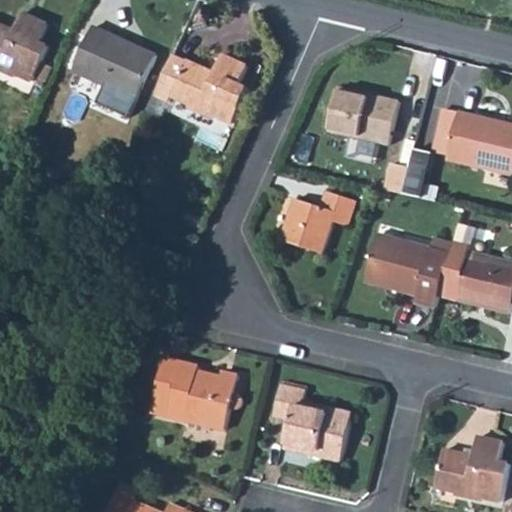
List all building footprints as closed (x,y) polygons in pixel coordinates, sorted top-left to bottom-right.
[(0,25),(0,70),(17,78),(19,75),(35,82),(37,79),(47,83),(54,69),(44,63),(51,48),(40,43),(48,25),(24,14),(15,32),(0,25)] [(84,49),(74,70),(106,85),(139,100),(159,56),(94,26),(85,46),(84,49)] [(69,67),(74,70),(84,49),(78,46),(69,67)] [(430,99),(466,105),(474,61),(438,55),(430,99)] [(169,103),(172,96),(190,105),(189,108),(218,121),(219,118),(234,125),(250,90),(241,86),(249,68),(224,56),(215,74),(175,57),(157,97),(169,103)] [(139,100),(106,85),(99,101),(131,117),(139,100)] [(340,90),(330,131),(390,145),(399,104),(340,90)] [(439,133),(454,137),(459,114),(445,110),(439,133)] [(454,137),(448,160),(511,174),(511,125),(459,114),(454,137)] [(410,169),(393,165),(387,191),(404,195),(410,169)] [(298,201),(285,241),(324,254),(335,222),(349,226),(357,202),(329,192),(324,209),(298,201)] [(379,235),(367,281),(418,295),(416,302),(437,307),(450,254),(379,235)] [(511,263),(470,253),(459,299),(511,312),(511,310),(511,263)] [(152,413),(168,418),(180,363),(164,360),(152,413)] [(180,363),(168,418),(226,432),(231,412),(236,413),(238,413),(241,411),(243,408),(244,403),(242,399),(240,395),(242,384),(238,383),(239,377),(222,373),(221,378),(199,373),(200,368),(180,363)] [(281,387),(275,415),(292,420),(286,448),(342,462),(353,415),(304,403),(306,394),(281,387)] [(445,451),(437,488),(457,493),(457,495),(486,502),(487,499),(504,503),(511,466),(502,463),(506,444),(479,437),(475,457),(445,451)] [(121,484),(109,511),(183,511),(170,506),(166,511),(154,511),(133,502),(138,491),(121,484)]
